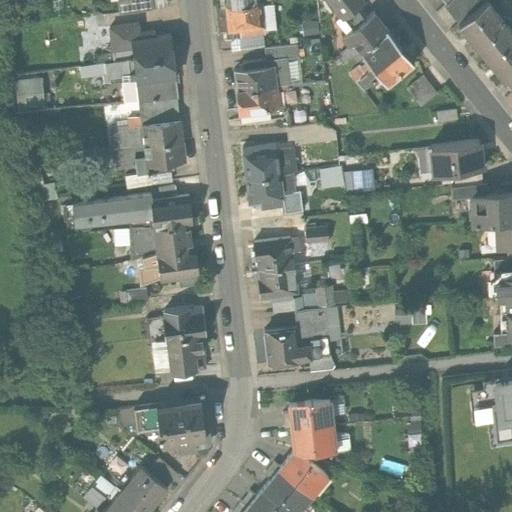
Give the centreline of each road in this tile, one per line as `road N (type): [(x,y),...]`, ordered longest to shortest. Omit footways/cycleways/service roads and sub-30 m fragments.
road 1 (residential): [(199,0),(246,446),(190,511)]
road 2 (track): [(242,384),(511,353)]
road 3 (residential): [(399,0),(511,144)]
road 4 (track): [(434,511),(427,364)]
